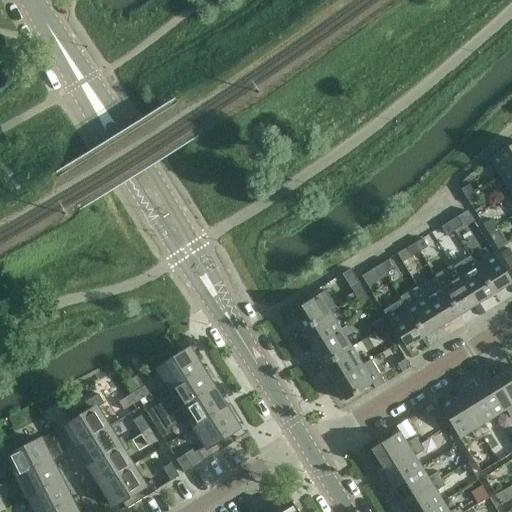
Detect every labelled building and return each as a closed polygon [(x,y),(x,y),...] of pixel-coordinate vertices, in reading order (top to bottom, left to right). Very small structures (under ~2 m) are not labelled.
[(500,177),(511,169),(511,143),(489,158),(500,177)] [(511,193),(511,169),(500,177),(511,194),(511,193)] [(466,198),(474,193),(469,185),(461,190),(466,198)] [(474,193),(466,198),(471,205),(479,200),(474,193)] [(449,222),(454,230),(471,220),(466,211),(449,222)] [(487,232),(496,227),(491,219),(482,224),(487,232)] [(454,230),(449,222),(441,227),(446,235),(454,230)] [(496,227),(487,232),(492,240),(500,235),(496,227)] [(414,244),(419,252),(427,247),(422,239),(414,244)] [(419,252),(414,244),(406,248),(412,257),(419,252)] [(509,267),(511,265),(511,254),(508,249),(500,253),(509,267)] [(475,265),(493,294),(511,282),(493,254),(475,265)] [(493,294),(475,265),(471,257),(453,268),(458,276),(476,304),(493,294)] [(380,265),(385,273),(392,268),(387,260),(380,265)] [(385,273),(380,265),(361,277),(369,290),(373,288),(377,278),(385,273)] [(458,315),(476,304),(458,276),(441,286),(458,315)] [(356,297),(364,292),(359,284),(351,289),(356,297)] [(441,286),(423,297),(441,326),(458,315),(441,286)] [(364,292),(356,297),(360,305),(369,299),(364,292)] [(301,330),(330,313),(319,294),(290,312),(301,330)] [(424,336),(441,326),(423,297),(406,308),(424,336)] [(424,336),(406,308),(401,300),(382,311),(388,319),(405,348),(424,336)] [(340,330),(330,313),(301,330),(312,348),(340,330)] [(377,331),(385,326),(380,319),(372,324),(377,331)] [(385,326),(377,331),(382,339),(390,334),(385,326)] [(312,348),(322,365),(351,347),(340,330),(312,348)] [(362,365),(351,347),(322,365),(333,382),(362,365)] [(169,389),(202,369),(189,349),(157,369),(169,389)] [(411,367),(407,361),(406,359),(397,364),(402,372),(411,367)] [(362,365),(333,382),(344,401),(372,384),(375,389),(385,383),(370,360),(362,365)] [(511,366),(495,377),(511,405),(511,366)] [(202,369),(169,389),(177,402),(172,405),(176,412),(214,388),(202,369)] [(511,405),(495,377),(477,388),(495,416),(506,410),(511,418),(511,417),(511,405)] [(131,394),(136,402),(149,394),(144,386),(131,394)] [(226,407),(214,388),(176,412),(180,418),(185,414),(193,428),(226,407)] [(477,388),(459,399),(483,436),(489,432),(484,423),(495,416),(477,388)] [(76,447),(108,427),(96,408),(104,404),(98,394),(74,409),(79,417),(63,427),(76,447)] [(136,402),(131,394),(118,402),(124,410),(136,402)] [(483,436),(459,399),(441,410),(459,438),(471,431),(476,440),(483,436)] [(154,425),(163,420),(155,407),(146,412),(154,425)] [(226,407),(193,428),(205,446),(197,451),(203,461),(234,441),(230,433),(238,428),(226,407)] [(141,434),(149,428),(141,415),(133,421),(141,434)] [(511,430),(504,418),(498,421),(505,433),(511,430)] [(163,420),(154,425),(162,438),(171,433),(163,420)] [(76,447),(88,466),(125,443),(122,437),(116,440),(108,427),(76,447)] [(149,428),(141,434),(149,446),(157,441),(149,428)] [(381,468),(419,444),(415,438),(406,443),(399,432),(370,449),(381,468)] [(17,477),(51,460),(40,439),(23,448),(19,439),(0,448),(0,461),(7,458),(17,477)] [(88,466),(100,486),(132,466),(124,453),(129,449),(125,443),(88,466)] [(381,468),(392,485),(421,467),(414,456),(423,451),(419,444),(381,468)] [(184,473),(192,467),(184,454),(176,460),(184,473)] [(61,481),(51,460),(17,477),(24,491),(18,494),(21,501),(61,481)] [(170,481),(175,478),(179,476),(171,463),(162,468),(170,481)] [(132,466),(100,486),(113,506),(121,501),(126,509),(157,489),(151,480),(144,484),(132,466)] [(392,485),(403,502),(440,479),(436,473),(428,478),(421,467),(392,485)] [(403,502),(408,511),(425,511),(442,502),(435,491),(444,486),(440,479),(403,502)] [(49,511),(71,501),(61,481),(21,501),(25,507),(30,504),(34,511),(49,511)] [(76,511),(71,501),(49,511),(76,511)] [(272,511),(297,511),(292,502),(279,510),(276,506),(271,509),(272,511)] [(425,511),(460,511),(458,508),(450,511),(448,511),(442,502),(425,511)]
